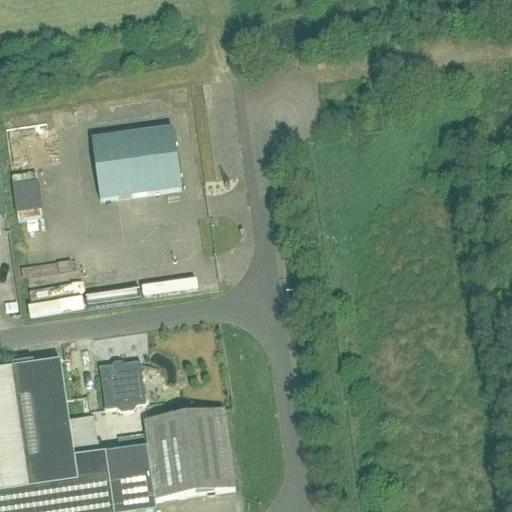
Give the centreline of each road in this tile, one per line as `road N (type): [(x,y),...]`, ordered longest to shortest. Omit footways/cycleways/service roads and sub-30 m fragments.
road 1 (unclassified): [(280,305),(257,118),(282,86),(371,71)]
road 2 (unclassified): [(0,342),(280,305)]
road 3 (unclassified): [(306,511),(280,305)]
